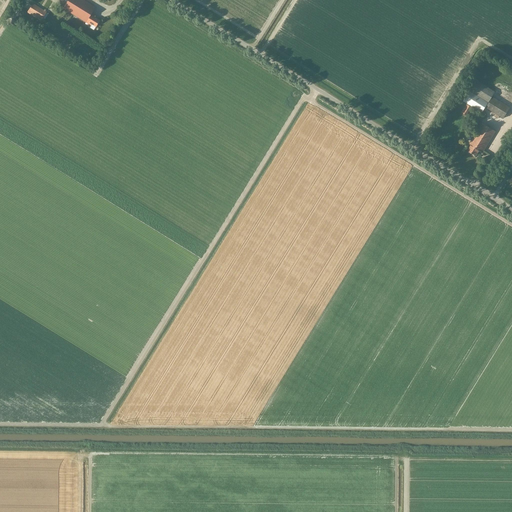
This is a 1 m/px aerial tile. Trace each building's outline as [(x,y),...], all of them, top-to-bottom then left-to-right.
[(96,27),(100,20),(92,16),(92,17),(90,16),(95,7),(83,0),(67,0),(63,8),(91,25),(91,24),(96,27)] [(41,21),(47,12),(32,3),(27,12),(41,21)] [(476,80),(463,101),(482,113),(495,92),(476,80)] [(503,119),(510,108),(492,97),(486,108),(503,119)] [(466,116),(471,107),(466,104),(461,113),(466,116)] [(482,153),(495,131),(482,123),(469,145),(471,146),(467,151),(476,156),(479,151),(482,153)]
